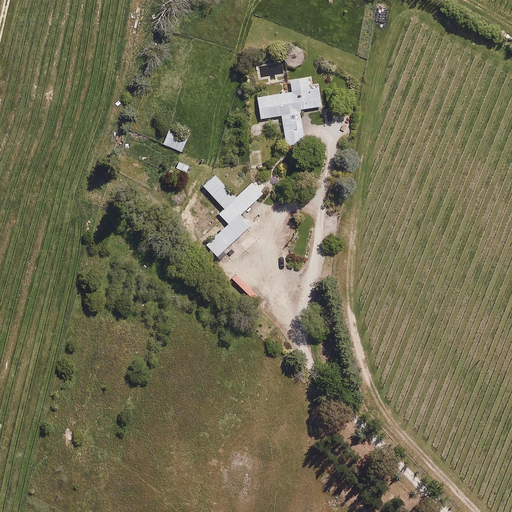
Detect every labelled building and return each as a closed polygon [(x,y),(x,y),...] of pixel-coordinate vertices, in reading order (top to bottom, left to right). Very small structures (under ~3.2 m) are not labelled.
[(294,46),(287,48),(286,49),(284,50),(283,51),(282,53),(282,55),(281,57),(281,59),(281,61),(282,62),(283,64),(284,66),(285,67),(287,68),(289,69),(291,69),(292,70),(294,70),(296,69),(298,68),(300,67),(301,66),(302,65),(303,63),(304,61),(305,60),(305,58),(304,56),(304,54),(303,52),(302,51),(301,49),(299,48),(298,47),(296,46),(294,46)] [(249,64),(252,87),(281,84),(279,61),(249,64)] [(259,120),(279,117),(285,147),(305,144),(299,110),(322,106),(318,83),(312,84),(310,75),(289,78),(291,90),(255,97),(259,120)] [(331,105),(322,106),(325,129),(334,128),(331,105)] [(190,134),(170,127),(164,144),(183,152),(190,134)] [(215,258),(216,257),(253,224),(243,213),(264,195),(252,182),(235,197),(215,174),(201,186),(223,210),(217,215),(227,226),(204,246),(215,258)] [(310,245),(292,241),(289,255),(308,259),(310,245)]
